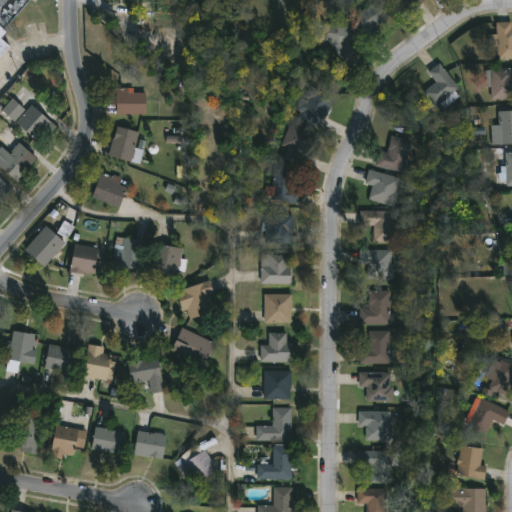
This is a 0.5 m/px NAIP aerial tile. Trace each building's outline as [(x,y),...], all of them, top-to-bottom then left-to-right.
[(0,26),(0,0),(27,0),(3,29),(0,26)] [(353,15),(373,0),(375,0),(389,17),(366,34),(353,15)] [(387,0),(420,0),(421,1),(395,15),(387,0)] [(347,43),(354,52),(342,61),(319,31),(338,16),(354,37),(347,43)] [(511,58),(496,58),(496,20),(511,20),(511,58)] [(436,83),(428,70),(442,62),(457,90),(433,103),(425,89),(436,83)] [(511,67),(511,99),(490,99),(490,67),(511,67)] [(295,114),(310,84),(334,96),(319,126),(295,114)] [(144,114),(115,114),(115,89),(144,89),(144,114)] [(13,119),(2,109),(13,99),(23,109),(13,119)] [(16,121),(32,104),(55,127),(39,144),(16,121)] [(511,142),(491,142),(491,124),(497,124),(497,109),(511,109),(511,142)] [(300,163),(285,156),(288,150),(279,145),(290,123),(314,135),(300,163)] [(139,133),(130,162),(107,155),(116,125),(139,133)] [(374,165),(377,150),(387,152),(390,136),(410,140),(404,171),(374,165)] [(0,160),(0,150),(6,155),(18,142),(35,158),(15,180),(0,165),(0,161),(1,161),(0,160)] [(511,184),(497,184),(497,170),(505,170),(505,151),(511,151),(511,184)] [(301,203),(270,200),(272,169),(295,171),(294,182),(303,183),(301,203)] [(394,205),(368,200),(371,185),(364,184),(367,169),(400,176),(394,205)] [(127,180),(118,206),(91,196),(100,171),(127,180)] [(0,178),(10,189),(0,198),(0,178)] [(365,242),(365,210),(392,210),(392,242),(365,242)] [(265,213),(292,213),(292,241),(265,241),(265,213)] [(72,226),(62,222),(58,235),(68,238),(72,226)] [(42,266),(23,248),(46,225),(65,243),(42,266)] [(114,268),(114,237),(139,237),(139,268),(114,268)] [(97,247),(92,274),(69,271),(74,243),(97,247)] [(179,245),(179,274),(154,274),(154,245),(179,245)] [(361,249),(390,249),(390,281),(361,281),(361,249)] [(290,282),(259,283),(259,254),(290,253),(290,282)] [(216,308),(185,317),(177,289),(208,280),(216,308)] [(388,324),(358,324),(358,308),(368,308),(368,289),(388,289),(388,324)] [(290,322),(263,322),(263,293),(290,293),(290,322)] [(214,342),(203,365),(171,351),(181,328),(214,342)] [(26,365),(5,358),(15,329),(37,336),(26,365)] [(358,348),(368,348),(368,330),(388,330),(388,362),(358,362),(358,348)] [(290,361),(259,361),(259,344),(268,344),(268,332),(290,332),(290,361)] [(74,351),(67,373),(43,365),(50,343),(74,351)] [(108,378),(85,378),(85,346),(108,346),(108,378)] [(483,387),(492,358),(511,364),(511,381),(507,395),(483,387)] [(150,392),(149,381),(129,382),(128,360),(160,359),(161,391),(150,392)] [(289,370),(289,399),(263,399),(263,370),(289,370)] [(365,387),(358,387),(358,372),(391,372),(391,401),(365,401),(365,387)] [(509,411),(502,424),(492,419),(485,434),(467,425),(480,397),(509,411)] [(255,440),(255,426),(271,426),(271,407),(290,407),(290,440),(255,440)] [(390,440),(365,440),(365,426),(356,426),(356,410),(390,410),(390,440)] [(37,453),(17,451),(20,417),(40,419),(37,453)] [(54,425),(85,430),(82,447),(73,446),(72,457),(50,454),(54,425)] [(122,451),(94,452),(92,430),(121,428),(122,451)] [(161,459),(133,453),(138,430),(166,435),(161,459)] [(192,487),(174,461),(198,444),(216,470),(192,487)] [(291,479),(255,478),(255,464),(272,464),(272,445),(291,445),(291,479)] [(482,447),(480,464),(485,464),(483,478),(456,476),(459,445),(482,447)] [(389,482),(369,482),(369,465),(356,465),(356,450),(389,450),(389,482)] [(272,505),(272,486),(291,486),(291,511),(256,511),(256,505),(272,505)] [(485,511),(462,511),(462,505),(453,505),(453,487),(485,488),(485,511)] [(364,511),(364,504),(356,504),(356,488),(386,488),(385,511),(364,511)]
